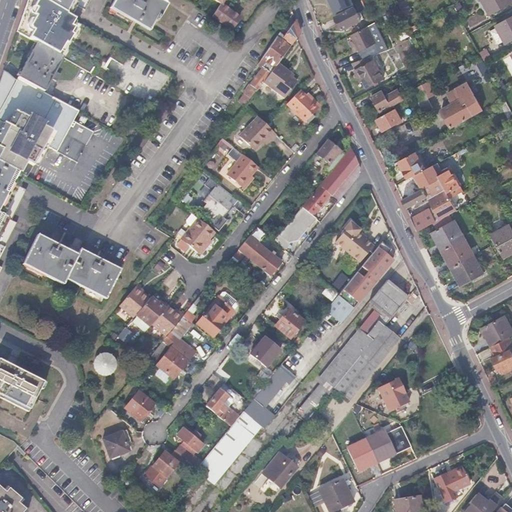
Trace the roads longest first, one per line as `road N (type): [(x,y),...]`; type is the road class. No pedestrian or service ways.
road 1 (residential): [(373,168),(156,433)]
road 2 (residential): [(345,108),(200,283),(170,259)]
road 3 (residential): [(373,168),(451,320)]
road 4 (residential): [(497,429),(383,481),(364,511)]
